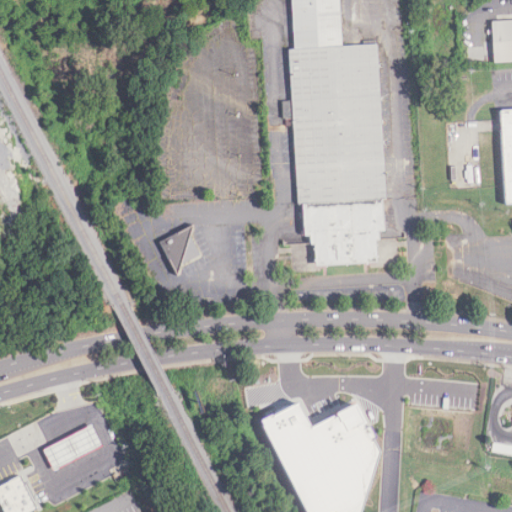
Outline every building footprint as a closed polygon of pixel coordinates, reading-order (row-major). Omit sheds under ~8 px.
[(377,44),(341,46),(338,0),(290,0),(293,49),(288,49),(296,204),(301,204),(303,236),(312,235),(313,265),(376,262),(375,232),(383,231),(382,199),(385,199),(377,44)] [(511,20),(490,22),(493,62),(511,60),(511,20)] [(281,101),(282,118),(291,118),(290,100),(281,101)] [(511,109),(497,110),(502,205),(511,204),(511,109)] [(160,239),(171,268),(199,257),(188,228),(160,239)] [(263,419),(311,511),(363,511),(384,448),(358,401),(315,424),(301,398),(263,419)] [(44,448),(56,469),(103,443),(93,423),(44,448)] [(511,454),(491,451),(492,442),(511,445),(511,454)] [(0,484),(0,501),(5,511),(31,511),(39,508),(22,474),(0,484)]
